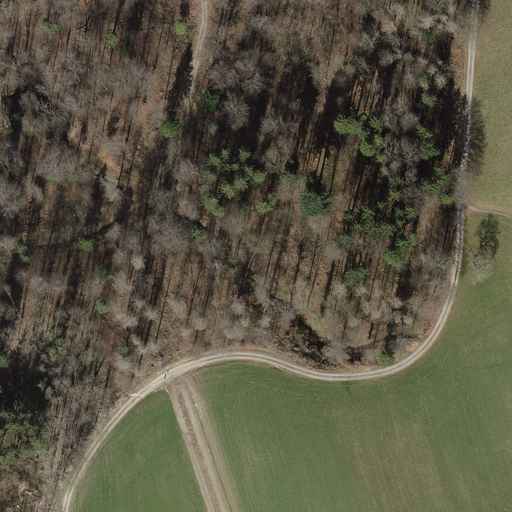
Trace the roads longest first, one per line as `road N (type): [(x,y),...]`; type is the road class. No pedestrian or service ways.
road 1 (track): [(476,0),(456,273),(426,344),(397,367),(366,375),(323,375),(251,355),(171,373),(118,416),(78,475),(66,511)]
road 2 (track): [(0,247),(84,231),(159,180),(182,127),(204,0)]
road 3 (track): [(439,324),(372,269),(341,228),(296,140),(314,107)]
